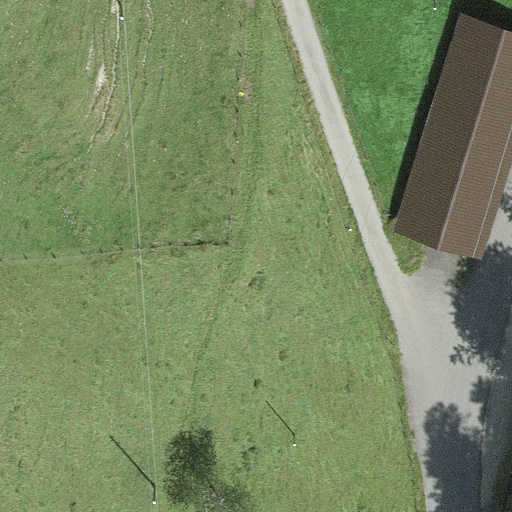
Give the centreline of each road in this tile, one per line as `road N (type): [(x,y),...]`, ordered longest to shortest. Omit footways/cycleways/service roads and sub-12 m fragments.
road 1 (track): [(294,0),(386,271),(447,392)]
road 2 (unclassified): [(511,234),(447,392),(454,511)]
